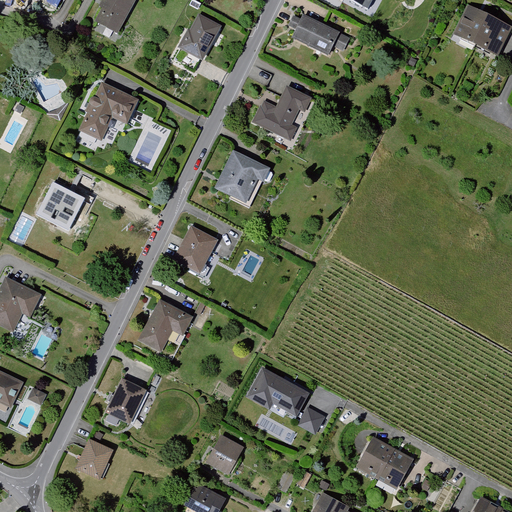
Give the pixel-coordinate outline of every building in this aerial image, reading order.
[(102,0),(98,8),(104,11),(97,22),(120,35),(140,2),(135,0),(102,0)] [(496,57),(510,29),(469,9),(455,37),(496,57)] [(206,60),(224,26),(201,14),(193,29),(191,28),(181,47),(183,48),(206,60)] [(295,27),(298,19),(292,16),(288,25),(295,27)] [(302,19),(290,42),(327,62),(333,50),(342,55),(349,43),(339,38),(302,19)] [(135,98),(99,81),(77,128),(99,138),(109,116),(124,122),(135,98)] [(288,139),(308,96),(289,87),(280,107),(267,101),(256,124),(269,130),(288,139)] [(250,160),(236,154),(220,188),(248,201),(259,179),(266,182),(272,170),(250,160)] [(65,228),(83,196),(53,180),(36,213),(65,228)] [(202,276),(219,244),(192,229),(174,261),(202,276)] [(30,291),(3,277),(0,282),(0,325),(11,331),(20,312),(29,316),(39,295),(38,294),(30,291)] [(184,314),(160,302),(139,341),(162,353),(173,333),(184,338),(194,319),(184,314)] [(248,398),(271,410),(274,403),(297,416),(309,395),(264,370),(248,398)] [(22,383),(0,371),(0,401),(10,407),(22,383)] [(147,390),(123,379),(107,412),(131,424),(148,390),(147,390)] [(47,395),(33,388),(28,399),(41,406),(47,395)] [(309,409),(299,426),(316,436),(326,418),(318,414),(309,409)] [(227,476),(243,448),(221,435),(204,463),(227,476)] [(414,460),(373,438),(364,455),(367,458),(360,469),(398,491),(414,460)] [(74,469),(99,480),(113,450),(88,439),(74,469)] [(295,478),(287,472),(278,489),(287,494),(295,478)] [(198,485),(186,507),(194,511),(221,511),(228,501),(198,485)] [(349,511),(350,511),(324,497),(316,511),(349,511)] [(509,511),(483,497),(474,511),(509,511)]
